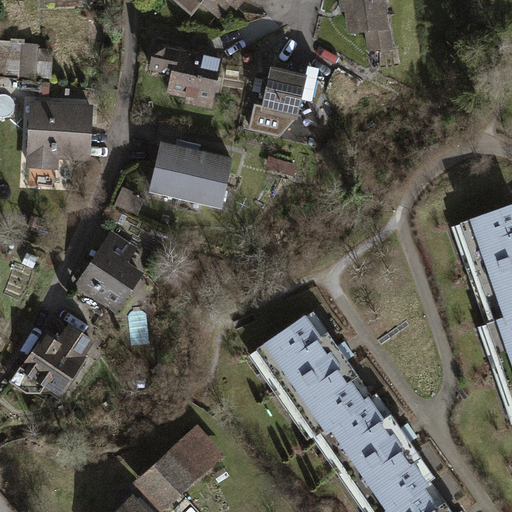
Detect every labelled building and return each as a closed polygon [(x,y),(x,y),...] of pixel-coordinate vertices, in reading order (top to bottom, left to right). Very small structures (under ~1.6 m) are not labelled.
[(193,0),(219,22),(237,0),(193,0)] [(339,0),(341,15),(345,15),(348,38),(366,35),(368,53),(394,50),(387,0),(339,0)] [(200,54),(154,43),(147,74),(170,79),(166,95),(187,100),(186,105),(211,111),(225,56),(201,50),(200,54)] [(24,80),(54,80),(54,48),(24,47),(24,80)] [(317,81),(272,70),(262,115),(297,123),(302,99),(313,101),(317,81)] [(95,102),(30,97),(26,166),(59,168),(60,156),(91,158),(95,102)] [(236,154),(163,138),(152,189),(225,205),(236,154)] [(134,189),(123,184),(115,203),(138,213),(145,198),(132,192),(134,189)] [(511,200),(453,221),(486,317),(478,320),(511,416),(511,200)] [(138,247),(112,229),(73,285),(115,313),(145,270),(130,259),(138,247)] [(308,310),(247,352),(308,441),(313,438),(364,511),(456,511),(447,498),(442,501),(428,482),(432,478),(417,456),(423,452),(393,409),(386,413),(372,394),(369,396),(354,375),(361,370),(330,326),(323,331),(308,310)] [(60,333),(46,323),(9,380),(27,392),(51,390),(61,397),(90,354),(88,353),(98,337),(69,318),(60,333)] [(198,423),(135,481),(162,510),(169,503),(176,511),(201,511),(184,492),(226,453),(198,423)] [(155,511),(134,491),(112,511),(155,511)]
